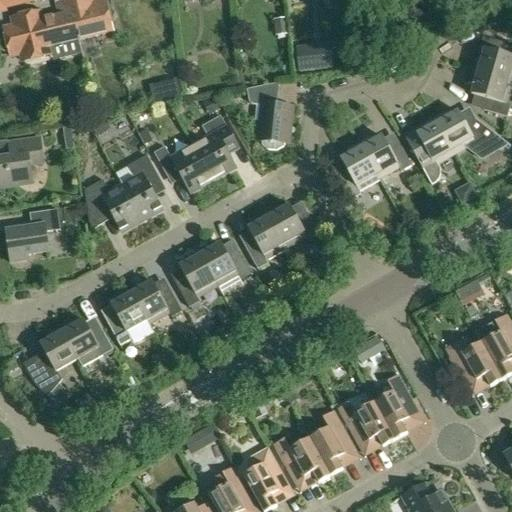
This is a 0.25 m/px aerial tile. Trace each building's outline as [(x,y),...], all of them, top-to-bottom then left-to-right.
[(40,12),(39,13),(41,21),(40,21),(49,56),(50,56),(48,48),(79,41),(75,22),(70,0),(56,3),(59,16),(42,21),(40,12)] [(70,0),(75,22),(79,41),(113,32),(105,0),(70,0)] [(388,0),(374,15),(387,27),(412,0),(388,0)] [(127,55),(165,44),(154,7),(116,17),(127,55)] [(22,63),(49,56),(40,21),(41,21),(39,13),(12,19),(14,27),(4,30),(5,35),(0,37),(0,50),(4,52),(9,52),(10,57),(20,55),(22,63)] [(286,18),(273,20),(275,37),(288,35),(286,18)] [(476,58),(473,71),(511,82),(511,46),(498,42),(495,53),(485,50),(482,60),(476,58)] [(296,49),(299,72),(334,69),(332,45),(296,49)] [(482,98),(479,109),(507,117),(510,106),(506,105),(511,84),(511,82),(473,71),(469,84),(474,85),(472,95),(482,98)] [(158,101),(183,96),(181,84),(156,89),(158,101)] [(284,147),(284,144),(289,145),(292,109),(277,107),(279,84),(247,90),(249,102),(252,105),(261,106),(258,142),(262,142),(262,145),(267,151),(276,152),(284,147)] [(206,103),(213,114),(221,109),(214,99),(206,103)] [(446,114),(435,120),(455,155),(467,149),(483,161),(502,150),(507,146),(510,148),(510,147),(473,117),(463,122),(458,113),(449,118),(446,114)] [(208,139),(193,147),(213,183),(235,170),(223,148),(234,142),(220,117),(202,128),(208,139)] [(91,126),(97,137),(110,129),(105,119),(91,126)] [(439,169),(437,165),(455,155),(435,120),(424,126),(426,131),(417,136),(418,138),(408,144),(431,186),(437,181),(440,177),(440,173),(439,169)] [(139,134),(145,145),(152,141),(147,130),(139,134)] [(370,138),(359,144),(379,180),(399,169),(401,172),(411,167),(399,145),(390,151),(382,137),(373,143),(370,138)] [(0,188),(32,184),(29,166),(43,164),(40,140),(8,145),(10,159),(0,160),(0,188)] [(336,176),(350,201),(360,195),(358,192),(379,180),(359,144),(347,151),(350,155),(340,161),(346,170),(336,176)] [(178,172),(191,195),(213,183),(193,147),(171,160),(165,149),(154,154),(168,178),(178,172)] [(135,180),(122,187),(142,222),(162,211),(149,189),(161,182),(147,157),(128,168),(135,180)] [(111,212),(122,233),(142,222),(122,187),(110,194),(103,182),(84,192),(89,223),(111,212)] [(447,194),(436,200),(442,211),(453,205),(447,194)] [(432,197),(420,204),(430,221),(441,214),(432,197)] [(289,207),(269,218),(286,250),(307,238),(309,241),(318,236),(307,215),(297,220),(289,207)] [(11,264),(28,261),(27,256),(49,253),(46,233),(60,231),(57,211),(30,215),(31,228),(6,231),(11,264)] [(246,248),(258,270),(268,265),(266,261),(286,250),(269,218),(249,230),(256,243),(246,248)] [(220,245),(200,257),(218,288),(238,277),(240,280),(250,274),(238,253),(228,259),(220,245)] [(177,287),(189,308),(199,303),(197,299),(218,288),(200,257),(180,268),(188,281),(177,287)] [(152,284),(132,295),(149,326),(169,314),(171,318),(182,313),(170,291),(159,297),(152,284)] [(473,303),(466,292),(457,297),(463,309),(473,303)] [(119,319),(108,325),(109,326),(121,347),(131,341),(132,341),(134,345),(154,335),(149,326),(132,295),(112,306),(119,319)] [(478,313),(493,304),(487,295),(473,305),(478,313)] [(495,323),(476,333),(482,344),(502,381),(511,376),(511,370),(511,369),(511,327),(506,317),(495,323)] [(82,368),(103,356),(113,351),(102,330),(98,323),(87,329),(83,322),(74,327),(72,322),(59,329),(77,361),(78,360),(82,368)] [(63,393),(56,387),(61,381),(56,373),(77,361),(59,329),(47,336),(50,340),(41,345),(44,354),(23,366),(34,385),(48,398),(49,397),(56,402),(63,393)] [(206,344),(217,337),(212,329),(201,335),(206,344)] [(466,339),(445,351),(469,393),(488,383),(490,388),(502,381),(482,344),(472,349),(466,339)] [(387,382),(393,393),(374,404),(395,441),(407,435),(404,430),(423,419),(398,376),(387,382)] [(250,410),(257,420),(268,414),(261,403),(250,410)] [(383,448),(395,441),(374,404),(355,415),(349,404),(338,410),(362,453),(380,443),(383,448)] [(329,429),(310,440),(331,477),(342,471),(340,466),(358,456),(334,412),(323,419),(329,429)] [(207,448),(217,441),(210,427),(199,433),(207,448)] [(285,440),(274,446),(298,489),(316,479),(319,484),(331,477),(310,440),(290,451),(285,440)] [(274,503),(292,492),(268,449),(248,461),(254,471),(243,477),(262,511),(268,511),(277,507),(274,503)] [(234,469),(203,486),(217,511),(256,511),(258,511),(243,484),(234,469)] [(411,511),(450,511),(441,494),(430,500),(423,487),(404,498),(411,511)]
